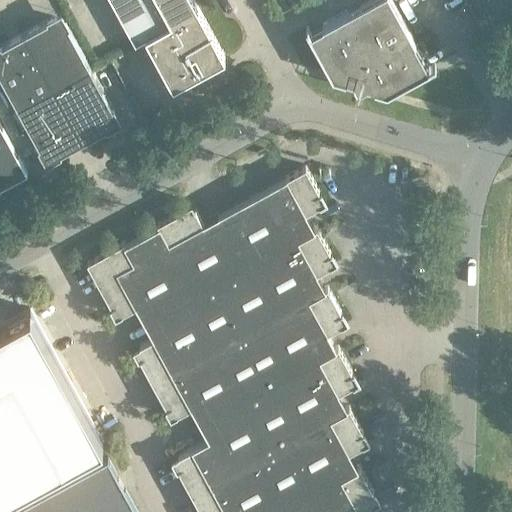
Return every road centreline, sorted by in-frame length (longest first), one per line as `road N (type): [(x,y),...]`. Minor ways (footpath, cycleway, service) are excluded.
road 1 (tertiary): [(461,511),(471,156)]
road 2 (unclassified): [(293,107),(0,269)]
road 3 (unclassified): [(471,156),(293,107)]
road 4 (unclassified): [(236,0),(293,107)]
